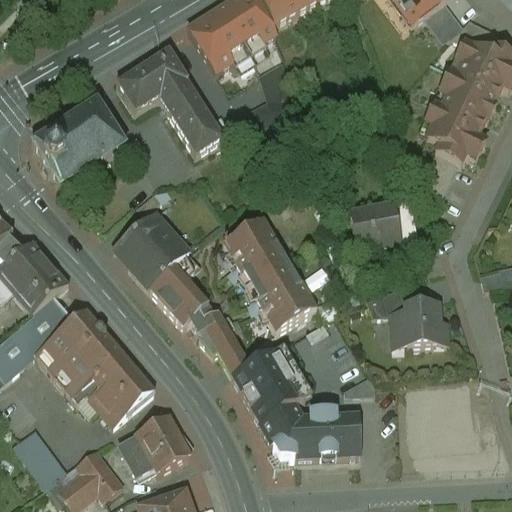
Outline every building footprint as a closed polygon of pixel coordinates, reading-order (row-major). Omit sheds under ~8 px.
[(252,0),(248,0),(190,35),(215,77),(231,67),(237,78),(272,57),(265,47),(276,41),(273,36),(252,0)] [(252,0),(273,36),(338,0),(252,0)] [(439,0),(384,0),(411,36),(423,26),(444,11),(446,9),(439,0)] [(444,11),(423,26),(442,51),(457,40),(462,35),(444,11)] [(498,41),(470,28),(469,27),(457,40),(451,47),(463,52),(464,51),(486,62),(490,54),(492,54),(498,41)] [(490,54),(486,62),(464,51),(463,52),(450,80),(497,104),(501,96),(509,99),(511,92),(511,75),(509,74),(511,66),(511,64),(492,54),(490,54)] [(187,89),(168,59),(115,93),(134,122),(158,107),(195,165),(223,147),(186,89),(187,89)] [(272,110),(230,128),(236,143),(256,135),(257,137),(303,117),(283,71),(259,81),(272,110)] [(497,104),(450,80),(433,114),(481,137),(485,129),(487,130),(495,113),(493,113),(497,104)] [(34,152),(30,154),(33,158),(34,157),(40,167),(39,168),(49,184),(51,183),(57,194),(57,195),(59,198),(63,196),(62,195),(74,187),(74,188),(78,186),(77,185),(89,177),(90,178),(94,176),(93,175),(105,167),(105,168),(109,166),(108,165),(120,157),(121,158),(124,156),(122,152),(121,153),(114,142),(115,142),(105,126),(104,126),(97,116),(98,115),(96,112),(92,114),(93,115),(81,122),(80,122),(77,124),(77,125),(66,132),(65,131),(61,134),(62,135),(50,142),(46,144),(46,145),(35,152),(34,152)] [(481,137),(433,114),(425,131),(432,135),(425,148),(438,154),(435,160),(434,161),(458,173),(460,173),(465,164),(475,169),(479,160),(485,149),(477,145),(481,137)] [(458,173),(434,161),(435,160),(433,159),(420,184),(423,192),(444,202),(458,173)] [(161,210),(154,201),(136,216),(143,225),(161,210)] [(385,215),(349,223),(356,256),(372,253),(373,257),(417,248),(412,228),(410,228),(408,221),(405,221),(403,209),(384,213),(385,215)] [(187,264),(153,225),(113,259),(148,299),(184,267),(187,264)] [(316,317),(263,228),(222,253),(235,275),(228,280),(236,289),(244,300),(250,312),(254,323),(262,320),(275,342),(316,317)] [(12,244),(0,232),(0,278),(19,262),(6,250),(12,244)] [(57,286),(29,254),(19,262),(0,278),(0,287),(11,301),(33,325),(53,308),(66,297),(57,286)] [(184,267),(148,299),(183,338),(191,331),(197,341),(202,337),(206,344),(198,349),(213,366),(214,365),(213,365),(217,362),(223,372),(241,361),(217,321),(213,324),(208,315),(185,290),(193,282),(184,267)] [(487,294),(511,289),(509,277),(485,282),(487,294)] [(0,311),(2,309),(11,301),(0,287),(0,311)] [(400,297),(366,309),(372,326),(390,325),(390,324),(406,323),(405,316),(407,316),(400,297)] [(33,325),(5,350),(25,373),(35,365),(41,360),(39,358),(72,329),(53,308),(33,325)] [(420,311),(420,315),(407,316),(405,316),(406,323),(390,324),(390,325),(391,346),(405,345),(406,355),(446,353),(445,334),(439,334),(437,310),(420,311)] [(122,365),(117,358),(118,357),(113,352),(113,353),(105,344),(97,334),(89,325),(90,324),(89,324),(88,325),(82,324),(81,323),(81,324),(74,330),(73,329),(72,329),(39,358),(41,360),(35,365),(77,413),(86,405),(113,435),(153,401),(122,365)] [(0,394),(25,373),(5,350),(0,353),(0,394)] [(277,361),(231,387),(259,435),(293,415),(304,409),(277,361)] [(412,402),(414,459),(470,457),(470,444),(467,399),(412,402)] [(334,422),(310,424),(310,428),(300,429),(293,415),(259,435),(279,468),(358,464),(356,426),(334,427),(334,422)] [(167,427),(135,445),(136,446),(130,449),(139,464),(144,461),(157,483),(189,465),(186,461),(189,457),(171,430),(170,431),(167,427)] [(66,481),(34,438),(12,454),(45,497),(66,481)] [(470,444),(470,457),(470,458),(500,457),(496,443),(470,444)] [(122,495),(95,459),(76,473),(82,481),(57,501),(65,511),(84,511),(97,502),(103,510),(122,495)] [(186,511),(184,503),(157,511),(186,511)]
